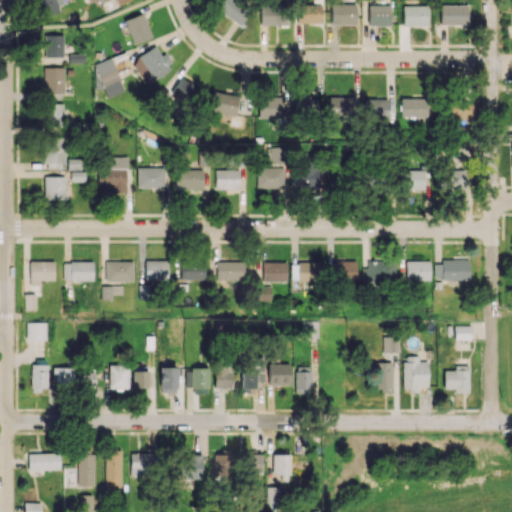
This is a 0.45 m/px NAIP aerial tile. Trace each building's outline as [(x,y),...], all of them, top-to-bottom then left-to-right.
[(33,0),(40,18),(64,10),(60,0),(33,0)] [(246,4),(245,4),(238,0),(221,0),(215,10),(239,26),(251,7),(246,4)] [(355,24),(356,3),(331,3),(330,24),(355,24)] [(321,22),(321,4),(297,5),(297,23),(321,22)] [(440,25),(469,24),(468,4),(439,5),(440,25)] [(288,25),(288,5),(260,5),(260,24),(288,25)] [(390,5),(367,5),(368,25),(390,25),(390,5)] [(402,26),(427,25),(426,5),(402,6),(402,26)] [(124,21),(133,43),(151,36),(142,13),(124,21)] [(44,57),(62,57),(62,34),(44,35),(44,57)] [(152,79),(173,65),(164,52),(160,54),(154,45),(137,57),(152,79)] [(104,96),(122,92),(113,58),(95,62),(104,96)] [(64,92),(63,67),(43,67),(43,93),(64,92)] [(181,78),(170,92),(182,102),(194,87),(181,78)] [(207,111),(234,116),(238,96),(211,90),(207,111)] [(258,118),(283,117),(282,96),(257,97),(258,118)] [(329,118),(355,117),(355,96),(328,97),(329,118)] [(318,97),(295,98),(295,115),(318,115),(318,97)] [(364,119),(386,119),(387,99),(365,98),(364,119)] [(429,117),(429,98),(400,98),(400,116),(429,117)] [(472,101),(442,102),(443,126),(473,125),(472,101)] [(62,104),(44,104),(44,126),(62,126),(62,104)] [(44,168),(63,168),(62,137),(43,137),(44,168)] [(472,162),(471,143),(445,144),(445,163),(472,162)] [(270,163),(285,163),(284,146),(269,147),(270,163)] [(126,157),(99,156),(98,186),(111,186),(111,192),(125,192),(126,157)] [(80,158),(66,159),(67,169),(80,169),(80,158)] [(256,187),(283,188),(284,167),(256,166),(256,187)] [(164,167),(136,167),(137,188),(164,187),(164,167)] [(202,169),(175,169),(175,189),(202,188),(202,169)] [(239,169),(214,169),(215,188),(239,188),(239,169)] [(401,189),(425,189),(424,169),(400,170),(401,189)] [(465,190),(466,169),(439,169),(439,189),(465,190)] [(83,172),(70,171),(70,180),(83,181),(83,172)] [(63,176),(43,176),(43,199),(63,199),(63,176)] [(204,259),(180,258),(180,279),(204,280),(204,259)] [(53,260),(28,261),(29,285),(39,285),(39,280),(53,279),(53,260)] [(167,260),(145,260),(144,279),(167,279),(167,260)] [(355,260),(333,261),(333,280),(355,279),(355,260)] [(429,261),(405,260),(404,280),(429,280),(429,261)] [(92,280),(92,262),(63,261),(62,280),(92,280)] [(132,261),(105,261),(105,281),(132,281),(132,261)] [(244,280),(244,261),(216,261),(216,280),(244,280)] [(286,261),(261,262),(262,281),(286,281),(286,261)] [(394,261),(366,261),(366,267),(361,267),(361,282),(394,283),(394,261)] [(290,281),(321,280),(321,262),(290,262),(290,281)] [(433,263),(433,280),(455,279),(455,263),(433,263)] [(101,299),(111,299),(111,294),(121,294),(121,286),(101,286),(101,299)] [(270,301),(270,286),(255,286),(255,300),(270,301)] [(34,293),(23,294),(24,310),(35,309),(34,293)] [(318,321),(302,320),(302,337),(318,338),(318,321)] [(45,322),(25,322),(26,340),(45,340),(45,322)] [(469,340),(470,325),(454,325),(453,339),(469,340)] [(382,351),(398,352),(398,336),(382,336),(382,351)] [(427,361),(418,361),(418,355),(403,356),(403,391),(417,390),(417,386),(427,386),(427,361)] [(241,387),(256,387),(256,381),(263,381),(263,359),(241,359),(241,387)] [(391,391),(392,362),(375,362),(375,391),(391,391)] [(289,364),(268,363),(268,384),(289,385),(289,364)] [(30,390),(47,390),(46,364),(30,364),(30,390)] [(108,364),(108,388),(128,388),(128,364),(108,364)] [(230,388),(231,365),(214,365),(214,387),(230,388)] [(443,370),(443,388),(453,388),(453,393),(469,392),(468,365),(453,366),(453,370),(443,370)] [(295,393),(310,393),(310,366),(295,366),(295,393)] [(53,367),(53,384),(72,384),(72,367),(53,367)] [(159,367),(159,392),(176,392),(176,367),(159,367)] [(192,393),(208,393),(208,367),(192,367),(192,393)] [(132,389),(148,389),(148,371),(132,371),(132,389)] [(77,372),(78,388),(94,388),(94,372),(77,372)] [(120,450),(103,450),(104,488),(121,488),(120,450)] [(261,473),(262,451),(225,450),(225,454),(213,453),(213,474),(233,475),(233,465),(244,465),(244,472),(261,473)] [(28,470),(59,469),(58,452),(27,453),(28,470)] [(129,475),(152,476),(153,453),(129,452),(129,475)] [(93,486),(93,454),(77,454),(76,485),(93,486)] [(290,454),(272,454),(272,474),(280,474),(280,478),(290,478),(290,454)] [(201,479),(201,455),(184,455),(183,479),(201,479)] [(92,511),(91,494),(78,494),(78,511),(92,511)] [(40,511),(40,502),(23,502),(23,511),(40,511)]
